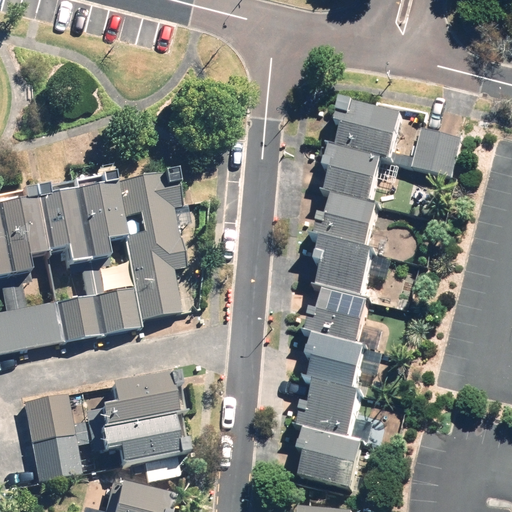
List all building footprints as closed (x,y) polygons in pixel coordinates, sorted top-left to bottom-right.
[(410,113),(343,99),(337,129),(343,130),(340,146),(390,157),(400,159),(410,113)] [(466,140),(422,131),(414,169),(458,178),(466,140)] [(380,204),(390,157),(340,146),(334,145),(328,173),(335,175),(331,194),(336,195),(380,204)] [(77,174),(27,184),(30,199),(42,259),(45,273),(114,259),(111,246),(100,190),(99,184),(80,188),(77,174)] [(187,211),(179,174),(119,187),(130,242),(126,243),(136,291),(142,322),(185,313),(176,273),(187,271),(175,213),(187,211)] [(425,179),(422,179),(419,180),(417,181),(415,183),(413,184),(412,187),(410,189),(410,192),(410,194),(410,197),(411,200),(412,202),(413,204),(415,206),(418,207),(420,209),(423,209),(425,209),(428,209),(430,208),(433,207),(435,206),(437,204),(438,201),(439,199),(440,196),(440,194),(440,191),(439,188),(438,186),(436,184),(435,182),(432,181),(430,180),(427,179),(425,179)] [(119,187),(100,190),(111,246),(126,243),(130,242),(119,187)] [(380,204),(336,195),(332,217),(324,216),(319,236),(323,237),(374,248),(383,205),(380,204)] [(0,205),(0,213),(13,279),(34,274),(32,261),(42,259),(30,199),(0,205)] [(0,281),(13,279),(0,213),(0,281)] [(374,248),(323,237),(319,260),(329,262),(322,293),(326,294),(370,303),(382,249),(376,248),(374,248)] [(0,357),(67,344),(59,307),(29,313),(24,291),(0,295),(0,357)] [(94,300),(101,337),(143,328),(142,322),(136,291),(94,300)] [(373,304),(370,303),(326,294),(323,311),(315,309),(309,337),(316,338),(364,348),(373,304)] [(101,337),(94,300),(59,307),(67,344),(101,337)] [(364,348),(316,338),(311,362),(319,363),(316,381),(321,382),(360,390),(369,349),(364,348)] [(173,374),(110,386),(113,404),(101,406),(105,429),(175,415),(181,414),(173,374)] [(357,438),(366,391),(360,390),(321,382),(316,406),(306,404),(301,427),(307,428),(357,438)] [(31,445),(78,436),(70,396),(23,404),(31,445)] [(176,459),(183,458),(193,456),(190,439),(180,441),(175,415),(105,429),(110,453),(118,451),(122,470),(143,466),(176,459)] [(359,439),(357,438),(307,428),(301,455),(310,457),(305,478),(359,489),(369,441),(359,439)] [(78,436),(31,445),(38,486),(85,477),(78,436)] [(176,459),(143,466),(147,484),(180,478),(176,459)] [(174,511),(177,501),(110,485),(104,511),(174,511)]
